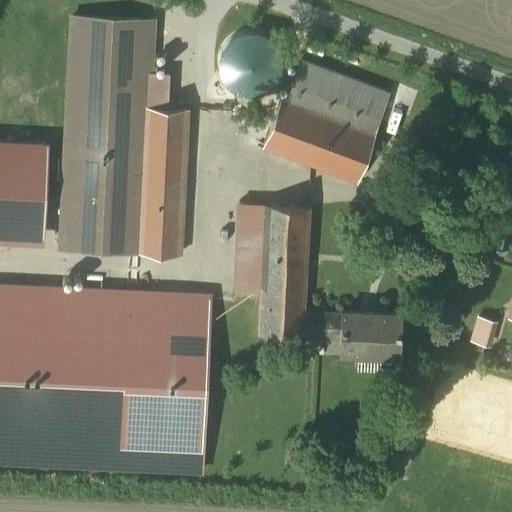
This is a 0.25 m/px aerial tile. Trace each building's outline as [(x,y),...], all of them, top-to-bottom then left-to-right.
[(151,21),(61,18),(53,251),(177,255),(182,113),(162,113),(164,76),(149,76),(151,21)] [(269,39),(259,34),(248,33),(238,36),(229,42),(222,51),(219,61),(220,72),(224,82),(232,90),(242,94),(253,96),(263,93),(272,87),(279,78),(282,68),(281,57),(277,47),(269,39)] [(389,102),(293,65),(259,150),(355,187),(389,102)] [(315,208),(212,202),(207,281),(261,284),(258,340),(342,344),(343,314),(309,312),(315,208)] [(190,285),(85,280),(80,367),(186,372),(190,285)] [(405,365),(407,317),(343,314),(342,344),(341,362),(405,365)] [(487,346),(494,321),(473,314),(465,340),(487,346)]
